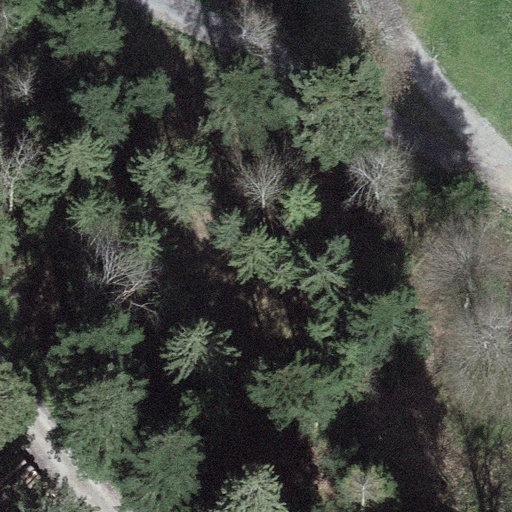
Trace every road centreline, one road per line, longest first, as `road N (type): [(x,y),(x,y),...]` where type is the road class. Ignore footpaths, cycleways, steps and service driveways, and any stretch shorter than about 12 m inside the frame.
road 1 (track): [(76,0),(511,175)]
road 2 (track): [(379,0),(446,106),(511,168)]
road 3 (track): [(124,511),(0,368)]
